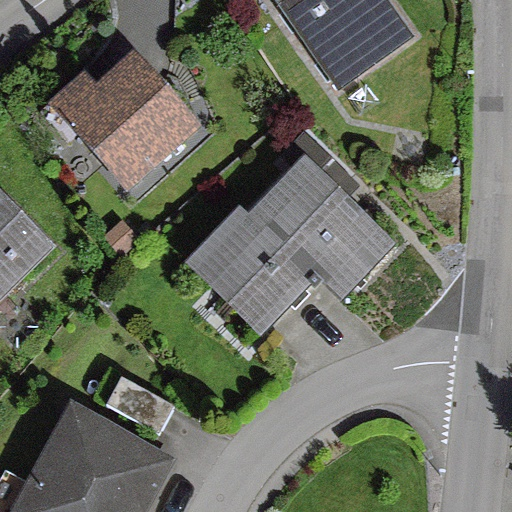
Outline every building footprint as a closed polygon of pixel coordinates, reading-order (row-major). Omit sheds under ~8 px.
[(284,0),(275,7),(333,89),(403,38),(375,0),(284,0)] [(187,128),(154,91),(130,64),(91,99),(76,82),(49,105),(64,122),(62,124),(119,188),(187,128)] [(281,160),(293,172),(213,256),(247,289),(230,306),(258,333),(304,285),(308,289),(314,284),(309,279),(323,265),(347,288),(387,246),(361,221),(357,225),(328,198),(342,184),(298,142),(281,160)] [(0,291),(43,249),(0,206),(0,291)] [(115,380),(100,408),(153,437),(168,409),(115,380)] [(135,511),(161,464),(76,418),(25,511),(135,511)]
